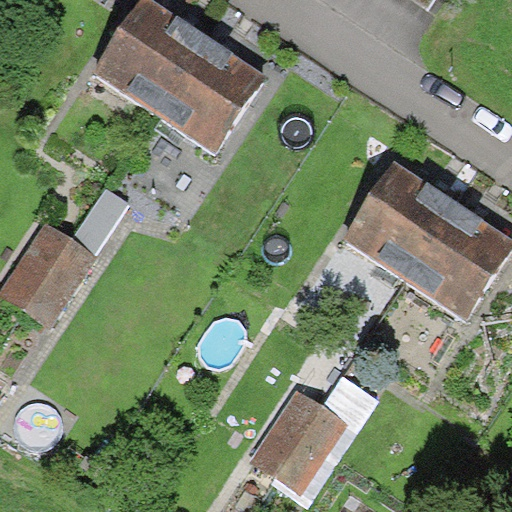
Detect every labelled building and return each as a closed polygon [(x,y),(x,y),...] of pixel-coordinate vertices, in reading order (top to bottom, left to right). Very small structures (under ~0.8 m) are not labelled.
[(142,0),(95,72),(217,153),(267,77),(238,57),(180,19),(151,0),(142,0)] [(438,0),(409,0),(430,13),(438,0)] [(342,239),(468,321),(511,253),(511,235),(491,221),(432,183),(395,159),(342,239)] [(73,240),(94,254),(129,203),(109,188),(73,240)] [(46,221),(0,289),(0,297),(50,331),(100,257),(94,254),(73,240),(46,221)] [(297,391),(251,459),(301,492),(346,425),(297,391)]
